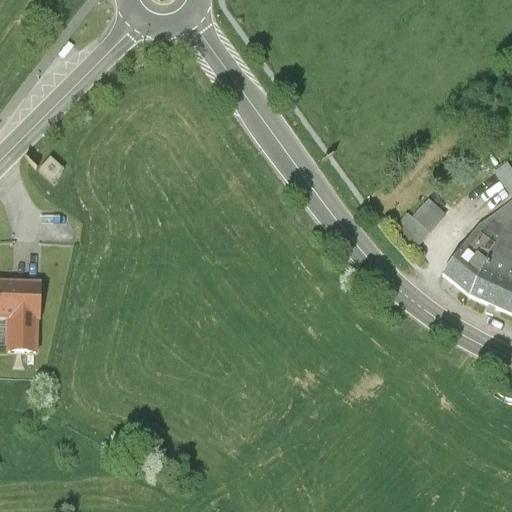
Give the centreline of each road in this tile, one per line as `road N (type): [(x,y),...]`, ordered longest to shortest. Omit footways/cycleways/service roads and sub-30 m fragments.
road 1 (secondary): [(188,23),(383,276),(453,329),(511,359)]
road 2 (tertiary): [(0,162),(139,25)]
